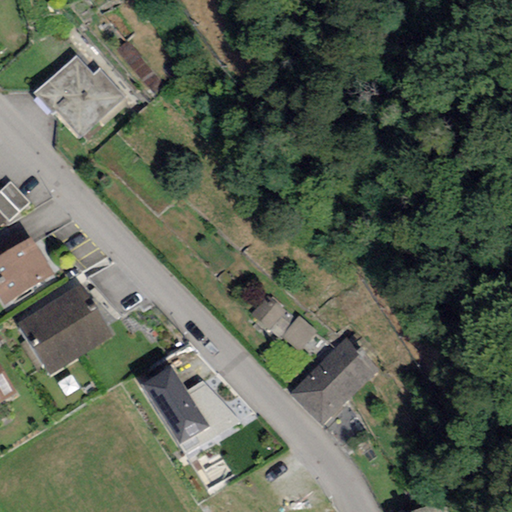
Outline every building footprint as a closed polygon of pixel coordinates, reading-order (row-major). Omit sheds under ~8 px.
[(95,81),(78,62),(40,97),(82,143),(127,103),(101,75),(95,81)] [(29,205),(10,185),(0,194),(0,215),(8,225),(29,205)] [(32,245),(0,264),(0,304),(5,312),(55,282),(32,245)] [(75,288),(50,304),(81,355),(113,335),(97,309),(90,313),(75,288)] [(295,321),(269,298),(249,321),(275,344),(295,321)] [(81,355),(50,304),(18,324),(49,374),(81,355)] [(349,342),(291,402),(323,434),(381,374),(349,342)] [(0,369),(0,404),(15,395),(0,369)] [(211,430),(172,372),(142,392),(181,450),(211,430)]
